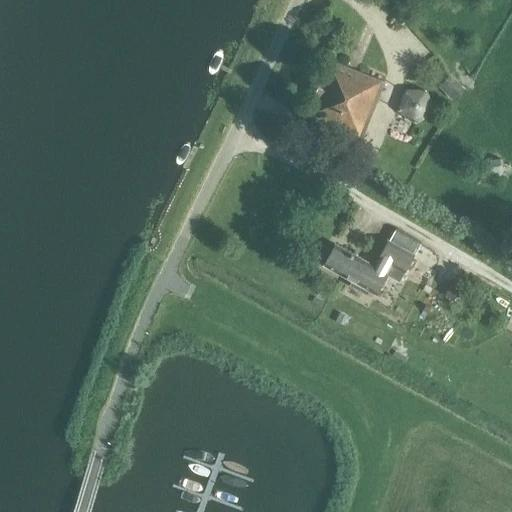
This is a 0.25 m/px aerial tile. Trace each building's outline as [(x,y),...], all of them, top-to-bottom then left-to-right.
[(363,137),(385,83),(329,61),(307,115),(363,137)] [(451,77),(441,88),(456,102),(466,92),(451,77)] [(435,95),(416,91),(404,103),(409,120),(426,126),(439,113),(435,95)] [(474,161),(477,183),(504,179),(501,158),(474,161)] [(379,258),(404,272),(414,255),(389,241),(379,258)] [(404,272),(379,258),(375,266),(336,244),(324,265),(352,281),(350,285),(367,295),(369,291),(389,301),(404,272)]
